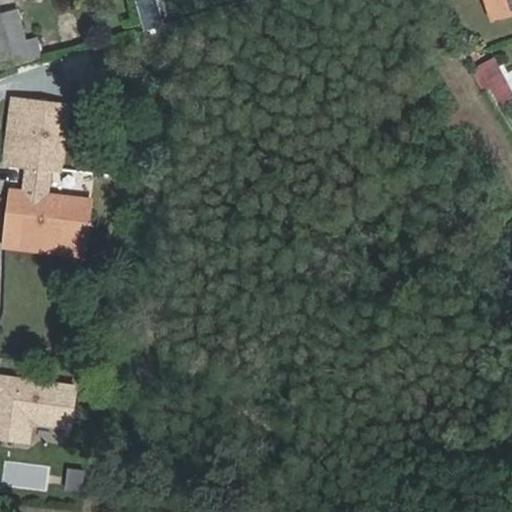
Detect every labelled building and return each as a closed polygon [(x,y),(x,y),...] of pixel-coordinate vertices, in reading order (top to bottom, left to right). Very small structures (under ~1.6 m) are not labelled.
[(164,25),(157,0),(143,0),(140,1),(147,30),(164,25)] [(511,0),(487,0),(492,17),(511,11),(511,0)] [(2,15),(14,65),(42,59),(41,54),(38,40),(37,38),(25,41),(18,11),(2,15)] [(0,67),(14,65),(2,15),(0,15),(0,67)] [(53,36),(38,40),(41,54),(56,50),(53,36)] [(491,88),(499,106),(511,100),(511,87),(499,60),(473,72),(482,92),(491,88)] [(6,163),(14,164),(23,100),(15,99),(6,163)] [(27,166),(54,169),(59,170),(67,106),(23,100),(14,164),(27,166)] [(27,166),(23,193),(50,197),(54,169),(27,166)] [(8,240),(84,250),(90,202),(50,197),(23,193),(15,192),(8,240)] [(83,258),(84,250),(8,240),(7,248),(83,258)] [(71,428),(77,390),(0,378),(0,401),(1,403),(0,411),(0,437),(29,442),(31,428),(37,423),(71,428)] [(82,493),(85,473),(70,471),(68,490),(82,493)]
